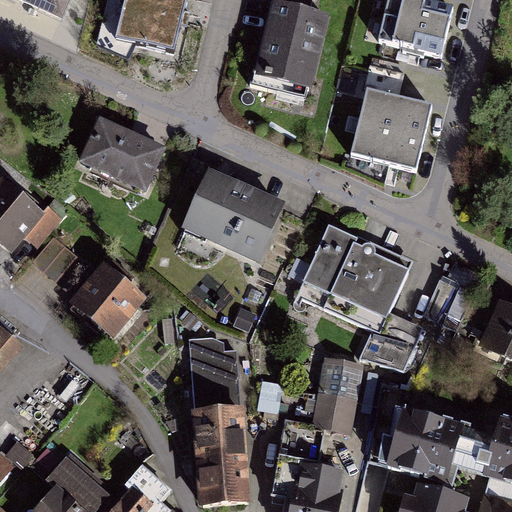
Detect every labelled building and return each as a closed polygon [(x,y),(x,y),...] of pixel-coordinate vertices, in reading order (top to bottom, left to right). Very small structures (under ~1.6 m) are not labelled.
[(72,0),(9,0),(62,23),(72,0)] [(185,0),(125,0),(118,31),(175,44),(185,0)] [(272,0),(270,10),(249,97),(306,111),(327,23),(310,19),(314,0),(272,0)] [(428,0),(390,0),(386,15),(449,30),(454,6),(428,0)] [(386,15),(381,38),(443,53),(449,30),(386,15)] [(367,88),(359,121),(424,137),(432,104),(367,88)] [(359,121),(351,155),(416,170),(424,137),(359,121)] [(161,155),(95,127),(73,177),(139,205),(161,155)] [(284,213),(212,180),(187,236),(259,269),(284,213)] [(45,223),(2,183),(0,185),(0,246),(12,258),(45,223)] [(409,265),(330,230),(296,308),(369,340),(358,365),(402,384),(423,337),(384,320),(409,265)] [(54,280),(75,261),(56,240),(35,259),(54,280)] [(147,303),(103,269),(66,316),(110,350),(147,303)] [(511,314),(501,310),(482,352),(511,365),(511,314)] [(0,373),(16,355),(0,340),(0,373)] [(237,346),(190,350),(204,510),(251,506),(237,346)] [(361,372),(325,366),(315,430),(351,436),(361,372)] [(468,469),(479,432),(463,428),(464,425),(403,407),(386,465),(447,483),(452,465),(468,469)] [(479,432),(468,469),(511,482),(511,420),(500,416),(494,437),(479,432)] [(0,481),(9,471),(0,462),(0,481)] [(104,511),(110,506),(64,464),(20,511),(104,511)] [(341,511),(347,476),(300,469),(293,511),(341,511)] [(462,511),(467,494),(403,477),(393,511),(462,511)] [(161,511),(137,490),(117,511),(161,511)] [(479,511),(483,498),(467,494),(462,511),(479,511)]
